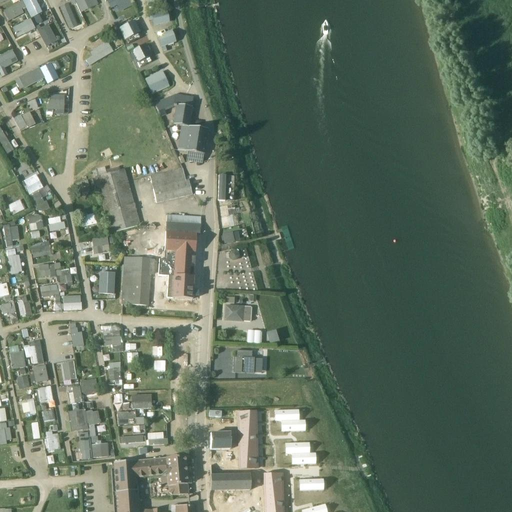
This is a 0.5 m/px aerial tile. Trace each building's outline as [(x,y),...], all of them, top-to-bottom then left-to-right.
[(33,0),(26,0),(2,13),(8,23),(22,15),(20,12),(24,10),(30,20),(41,14),(33,0)] [(94,0),(77,0),(74,2),(80,14),(97,6),(94,0)] [(127,0),(108,0),(105,2),(110,11),(116,8),(119,13),(131,7),(127,0)] [(160,0),(144,0),(146,8),(162,6),(160,0)] [(66,5),(58,8),(68,31),(76,28),(66,5)] [(164,14),(147,18),(148,23),(151,23),(152,27),(166,24),(164,14)] [(30,21),(12,30),(17,40),(33,32),(36,38),(38,37),(45,49),(56,43),(47,26),(40,30),(38,27),(34,29),(30,21)] [(133,23),(118,30),(123,42),(125,41),(127,46),(138,40),(136,36),(139,35),(133,23)] [(169,35),(156,39),(161,54),(165,53),(163,47),(172,44),(169,35)] [(89,60),(86,64),(88,68),(112,54),(106,44),(88,54),(91,59),(89,60)] [(145,46),(129,54),(135,66),(136,65),(139,69),(150,64),(147,60),(151,58),(145,46)] [(11,52),(0,57),(0,77),(1,79),(6,76),(3,70),(17,63),(11,52)] [(18,81),(13,83),(18,92),(23,90),(23,91),(43,80),(46,86),(58,80),(50,65),(39,71),(38,69),(31,73),(31,72),(17,79),(18,81)] [(159,76),(144,82),(150,96),(165,89),(162,82),(161,83),(159,76)] [(185,154),(202,157),(203,157),(207,132),(188,129),(192,100),(174,96),(153,105),(159,119),(165,117),(163,113),(172,110),(174,110),(171,127),(180,129),(176,153),(185,154)] [(48,97),(47,112),(52,112),(52,116),(63,116),(63,97),(48,97)] [(19,117),(12,121),(19,134),(34,126),(28,114),(20,118),(19,117)] [(0,131),(0,147),(6,156),(12,152),(0,131)] [(202,157),(185,154),(184,163),(201,166),(202,157)] [(98,178),(118,172),(117,169),(104,172),(104,170),(96,172),(98,178)] [(118,172),(98,178),(93,180),(93,181),(89,182),(91,188),(95,187),(109,236),(139,228),(123,171),(118,172)] [(181,171),(149,178),(155,206),(191,198),(187,183),(183,183),(181,171)] [(35,177),(21,184),(28,197),(42,190),(35,177)] [(86,183),(75,186),(77,192),(78,192),(79,197),(89,194),(86,183)] [(37,194),(29,199),(34,209),(35,213),(41,214),(49,212),(45,203),(43,204),(37,194)] [(19,202),(7,208),(9,212),(8,212),(11,218),(25,211),(19,202)] [(226,208),(218,209),(219,218),(227,217),(226,208)] [(33,216),(27,217),(29,232),(41,230),(41,224),(39,224),(38,218),(33,216)] [(164,235),(194,237),(198,237),(199,220),(165,218),(164,235)] [(227,218),(218,220),(220,229),(229,227),(227,218)] [(94,220),(81,223),(83,229),(96,226),(94,220)] [(63,224),(47,227),(48,234),(64,231),(63,224)] [(8,227),(2,228),(5,249),(11,248),(11,243),(18,242),(16,229),(9,230),(8,227)] [(236,234),(221,237),(223,246),(238,243),(236,234)] [(130,260),(128,307),(147,308),(149,278),(171,279),(192,280),(194,237),(164,235),(163,262),(130,260)] [(106,239),(91,242),(93,257),(102,256),(101,254),(108,253),(106,239)] [(48,244),(29,248),(32,261),(52,256),(51,251),(50,251),(48,244)] [(229,253),(226,257),(227,261),(231,263),(236,262),(238,259),(237,254),(234,252),(229,253)] [(18,257),(7,259),(10,276),(21,274),(18,257)] [(128,307),(130,260),(123,259),(121,307),(128,307)] [(47,266),(38,268),(39,279),(48,278),(48,281),(55,280),(56,286),(58,286),(58,287),(71,284),(70,277),(68,277),(67,271),(59,272),(58,265),(48,267),(47,266)] [(98,275),(97,296),(112,297),(113,275),(98,275)] [(192,280),(171,279),(171,288),(166,288),(165,300),(191,302),(192,280)] [(57,287),(39,290),(41,300),(58,297),(57,287)] [(79,298),(62,299),(62,313),(80,312),(80,305),(79,305),(79,298)] [(22,299),(16,300),(20,319),(31,317),(28,306),(23,307),(22,304),(23,304),(22,299)] [(9,306),(0,307),(0,311),(2,311),(4,317),(11,315),(9,306)] [(224,309),(223,323),(248,324),(249,310),(224,309)] [(74,326),(68,326),(72,350),(82,348),(80,335),(77,335),(76,330),(75,330),(74,326)] [(246,331),(245,345),(259,345),(260,332),(246,331)] [(269,344),(278,342),(275,331),(266,334),(269,344)] [(117,333),(101,335),(101,342),(103,342),(103,348),(110,347),(111,353),(119,353),(117,333)] [(38,343),(27,345),(31,367),(42,365),(38,343)] [(17,348),(8,350),(9,356),(8,356),(11,372),(24,370),(22,354),(18,355),(17,348)] [(149,348),(148,358),(160,358),(160,348),(149,348)] [(232,360),(231,375),(252,376),(252,375),(260,375),(261,362),(253,362),(253,360),(250,360),(250,354),(234,353),(234,360),(232,360)] [(129,354),(129,363),(140,364),(140,354),(129,354)] [(72,364),(61,366),(63,383),(75,381),(72,364)] [(111,371),(107,371),(109,384),(120,383),(119,364),(111,365),(111,371)] [(31,372),(27,373),(29,380),(34,379),(35,385),(41,384),(41,383),(46,382),(43,368),(31,370),(31,372)] [(125,371),(125,381),(135,381),(135,372),(125,371)] [(26,378),(15,380),(17,391),(28,390),(26,378)] [(94,381),(78,384),(80,395),(82,395),(83,400),(92,398),(91,393),(96,393),(94,381)] [(67,395),(69,407),(81,405),(78,388),(71,389),(71,393),(67,394),(67,395)] [(38,393),(35,393),(36,403),(39,403),(40,405),(52,403),(49,389),(37,391),(38,393)] [(130,405),(130,411),(150,411),(150,405),(146,405),(146,400),(137,399),(137,405),(130,405)] [(27,405),(21,406),(22,415),(28,414),(29,417),(35,416),(32,401),(26,402),(27,405)] [(47,411),(41,412),(44,428),(55,426),(53,413),(48,414),(47,411)] [(83,412),(66,414),(70,434),(87,431),(83,412)] [(91,413),(84,414),(89,439),(95,438),(93,427),(98,426),(96,414),(91,414),(91,413)] [(5,425),(0,425),(0,447),(5,446),(4,443),(10,442),(8,430),(6,430),(5,425)] [(36,425),(26,427),(28,438),(38,436),(36,425)] [(51,434),(45,435),(47,453),(59,451),(56,436),(51,436),(51,434)] [(86,435),(77,436),(78,455),(80,454),(81,462),(90,461),(90,454),(88,454),(86,435)] [(161,435),(146,436),(147,448),(166,447),(166,441),(162,442),(161,435)] [(230,451),(229,435),(209,436),(209,452),(230,451)] [(141,438),(117,440),(118,446),(119,446),(141,445),(141,438)] [(106,446),(90,447),(91,460),(107,459),(106,446)] [(137,511),(138,511),(137,501),(136,480),(158,478),(160,489),(167,489),(167,495),(171,498),(187,497),(183,458),(112,465),(112,472),(109,472),(111,495),(114,494),(114,498),(111,498),(111,511),(137,511)] [(217,496),(249,497),(249,479),(209,478),(209,496),(217,496)]
